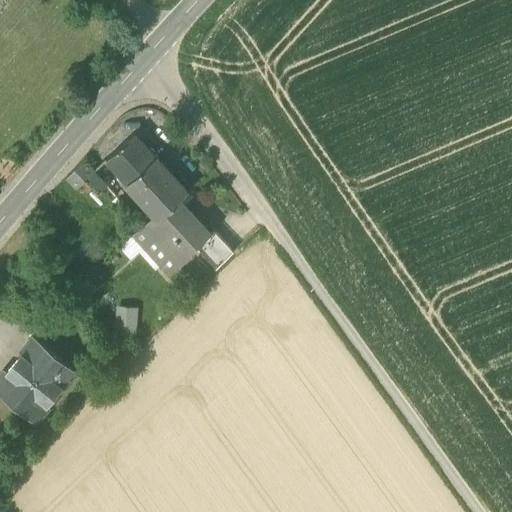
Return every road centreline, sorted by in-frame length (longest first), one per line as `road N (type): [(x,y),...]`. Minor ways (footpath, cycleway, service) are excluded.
road 1 (unclassified): [(478,511),(179,101),(160,43)]
road 2 (tertiary): [(0,227),(160,43)]
